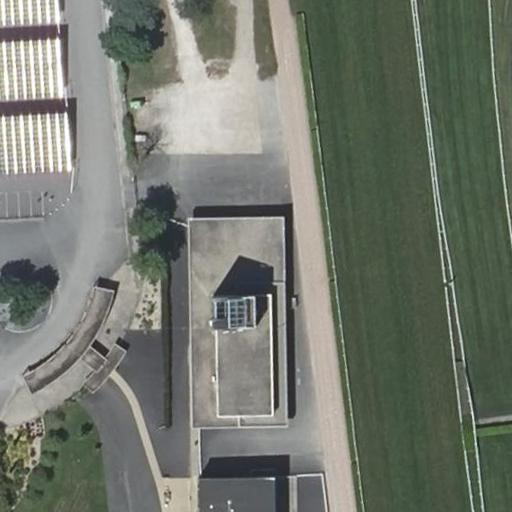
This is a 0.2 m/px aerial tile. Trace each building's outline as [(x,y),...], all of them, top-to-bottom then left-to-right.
[(290,424),(287,214),(192,216),(195,425),(290,424)] [(86,354),(93,345),(94,343),(97,338),(100,333),(103,329),(103,328),(106,323),(108,318),(110,313),(113,305),(116,292),(117,289),(97,285),(95,292),(92,301),(89,309),(85,318),(80,326),(79,327),(76,331),(74,335),(69,340),(68,342),(61,348),(56,354),(51,358),(44,363),(37,367),(31,370),(25,374),(33,393),(38,391),(45,387),(51,384),(58,379),(71,369),(79,362),(83,357),(86,354)] [(107,356),(97,369),(96,370),(91,375),(86,382),(88,384),(95,391),(103,383),(110,374),(117,366),(123,359),(128,350),(119,344),(117,343),(112,350),(107,356)] [(107,356),(93,345),(86,354),(83,357),(97,369),(107,356)] [(278,511),(278,475),(202,477),(202,511),(278,511)]
